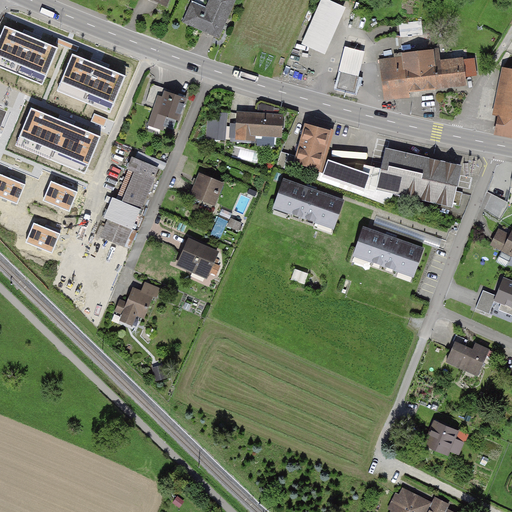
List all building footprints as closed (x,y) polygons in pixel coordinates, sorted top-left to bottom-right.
[(186,19),(221,34),(234,0),(212,0),(209,10),(193,3),(186,19)] [(345,9),(324,0),(320,0),(300,44),(324,55),(345,9)] [(401,21),(401,35),(423,34),(423,21),(401,21)] [(58,49),(5,27),(0,39),(0,66),(43,84),(58,49)] [(339,74),(335,92),(358,98),(363,80),(359,79),(365,53),(345,48),(339,74)] [(403,56),(403,58),(379,60),(384,102),(411,99),(410,95),(468,88),(464,60),(442,62),(440,52),(403,56)] [(126,76),(72,55),(58,91),(111,112),(126,76)] [(511,69),(504,68),(494,115),(500,116),(496,135),(511,138),(511,69)] [(165,125),(175,129),(186,99),(153,87),(148,102),(158,105),(150,125),(163,130),(165,125)] [(100,137),(32,109),(17,145),(85,173),(100,137)] [(209,113),(209,139),(228,139),(228,113),(209,113)] [(239,114),(237,138),(258,139),(258,135),(281,136),(283,117),(239,114)] [(295,160),(316,166),(326,132),(305,126),(295,160)] [(375,168),(371,185),(391,189),(390,194),(393,194),(391,203),(401,205),(404,193),(451,204),(460,167),(388,151),(383,170),(375,168)] [(295,156),(281,152),(277,166),(291,170),(295,156)] [(160,166),(133,154),(128,166),(129,167),(118,196),(113,195),(105,215),(108,217),(100,236),(125,246),(160,166)] [(371,185),(375,168),(364,165),(363,171),(329,160),(324,174),(317,171),(315,178),(390,206),(391,203),(393,194),(390,194),(391,189),(371,185)] [(199,170),(189,194),(216,205),(226,181),(199,170)] [(26,184),(0,173),(0,195),(18,203),(26,184)] [(78,192),(52,181),(44,200),(70,211),(78,192)] [(343,201),(284,181),(277,202),(287,206),(290,212),(320,222),(325,219),(336,223),(343,201)] [(463,192),(456,190),(453,204),(460,206),(463,192)] [(222,208),(213,234),(223,238),(232,212),(222,208)] [(240,223),(233,220),(230,226),(237,229),(240,223)] [(62,234),(36,223),(28,242),(54,253),(62,234)] [(423,249),(364,229),(357,250),(366,254),(369,260),(399,270),(405,267),(416,271),(423,249)] [(497,234),(492,244),(511,253),(511,233),(509,240),(497,234)] [(208,278),(220,250),(189,236),(177,264),(208,278)] [(90,243),(84,241),(80,251),(86,253),(90,243)] [(306,284),(309,273),(296,269),(293,279),(306,284)] [(511,281),(504,278),(497,295),(484,290),(477,308),(490,314),(496,300),(511,306),(511,281)] [(143,322),(155,295),(133,285),(121,312),(143,322)] [(467,366),(480,372),(490,350),(476,344),(473,350),(466,347),(469,340),(457,335),(454,341),(455,342),(447,361),(465,369),(467,366)] [(164,364),(152,367),(156,381),(168,377),(164,364)] [(426,445),(447,454),(449,450),(457,453),(462,443),(453,440),(457,431),(436,422),(426,445)] [(433,503),(404,489),(400,496),(398,494),(390,509),(393,510),(392,511),(451,511),(447,510),(449,505),(435,498),(433,503)]
